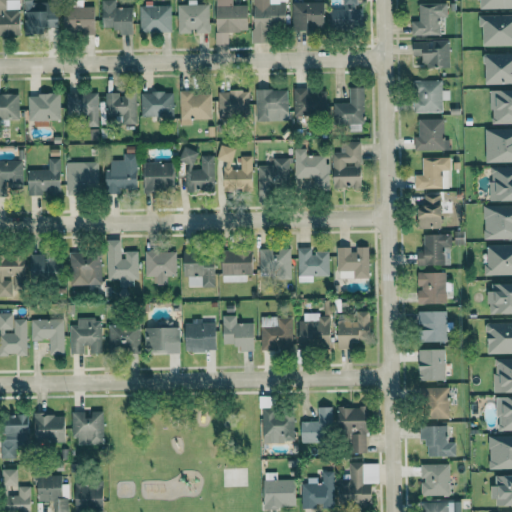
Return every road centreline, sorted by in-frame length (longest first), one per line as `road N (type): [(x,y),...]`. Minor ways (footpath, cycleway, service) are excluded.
road 1 (residential): [(393,511),(381,0)]
road 2 (residential): [(0,382),(391,375)]
road 3 (residential): [(0,224),(386,217)]
road 4 (residential): [(0,65),(382,59)]
